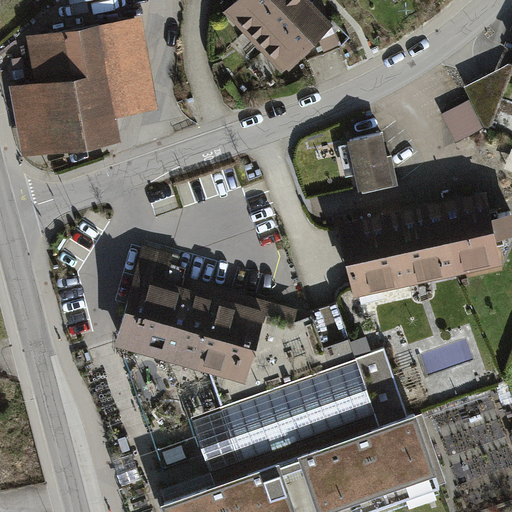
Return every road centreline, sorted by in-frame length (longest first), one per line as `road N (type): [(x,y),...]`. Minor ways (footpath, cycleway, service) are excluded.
road 1 (residential): [(4,215),(345,98),(409,65),(496,0)]
road 2 (tertiary): [(77,511),(4,215)]
